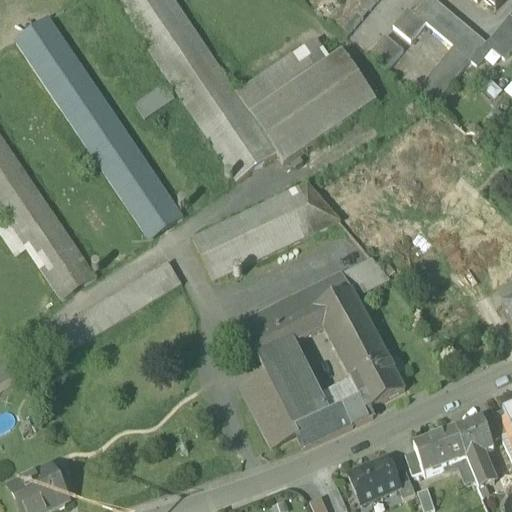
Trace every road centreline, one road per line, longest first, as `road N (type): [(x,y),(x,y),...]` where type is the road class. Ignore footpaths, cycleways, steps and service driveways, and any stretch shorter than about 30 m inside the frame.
road 1 (residential): [(189,511),(511,370)]
road 2 (unknown): [(210,331),(216,383),(254,487)]
